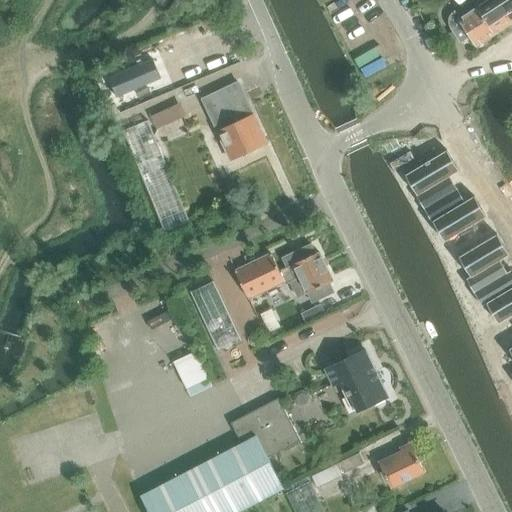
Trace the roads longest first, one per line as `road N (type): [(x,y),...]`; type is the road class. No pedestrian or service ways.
road 1 (unclassified): [(495,511),(319,155)]
road 2 (unclassified): [(319,155),(254,0)]
road 3 (residential): [(434,89),(511,213)]
